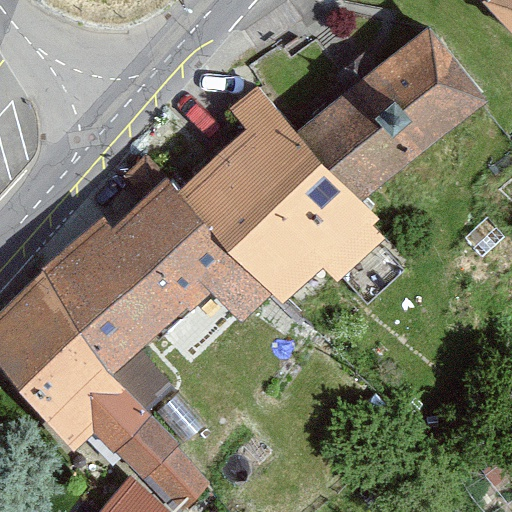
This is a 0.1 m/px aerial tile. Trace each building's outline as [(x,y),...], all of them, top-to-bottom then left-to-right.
[(511,0),(497,0),(511,19),(511,0)] [(442,23),(311,124),(363,191),(494,89),(442,23)] [(249,124),(189,174),(282,284),(290,286),(323,258),(339,277),(396,230),(363,191),(311,124),(265,74),(231,103),(249,124)] [(170,158),(42,270),(124,365),(214,286),(243,318),(282,284),(189,174),(170,158)] [(42,270),(0,307),(0,342),(76,436),(98,417),(146,476),(188,443),(124,365),(42,270)] [(183,511),(141,476),(109,511),(183,511)]
